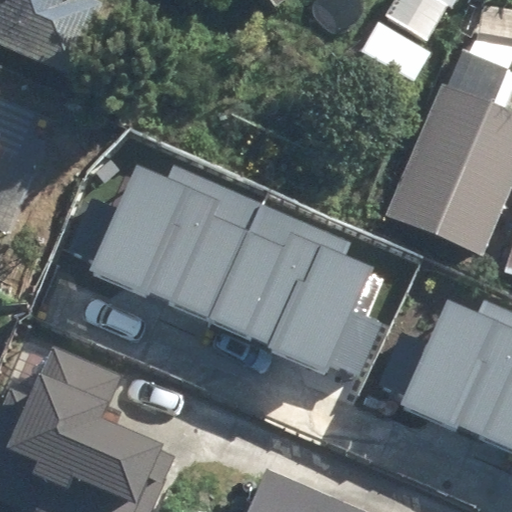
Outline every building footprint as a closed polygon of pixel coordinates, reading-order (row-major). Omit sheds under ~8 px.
[(0,0),(0,50),(80,82),(111,2),(106,0),(0,0)] [(267,0),(282,18),(304,0),(267,0)] [(443,0),(392,0),(384,14),(432,44),(455,7),(443,0)] [(511,16),(477,7),(467,46),(511,57),(511,16)] [(511,98),(511,76),(461,53),(387,217),(486,262),(511,204),(511,112),(507,110),(511,98)] [(0,167),(11,141),(0,136),(0,167)] [(353,260),(284,232),(220,387),(388,456),(436,343),(410,332),(422,303),(348,272),(353,260)] [(388,511),(351,511),(264,476),(248,511),(408,511),(391,505),(388,511)] [(173,511),(147,501),(142,511),(173,511)]
